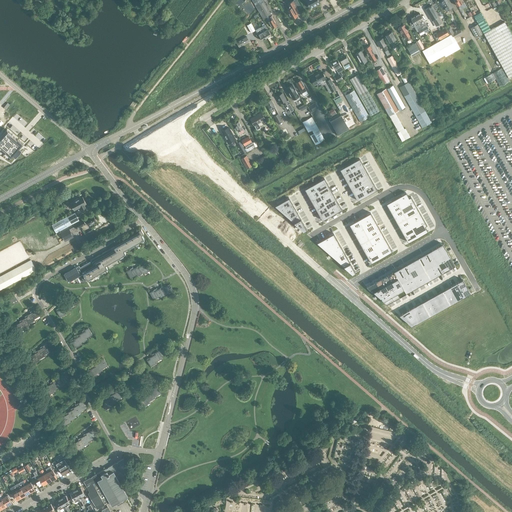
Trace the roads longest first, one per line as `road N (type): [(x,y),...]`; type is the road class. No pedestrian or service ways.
road 1 (residential): [(142,218),(34,290),(119,451)]
road 2 (tertiary): [(158,452),(195,307),(187,276),(142,218)]
road 3 (residential): [(404,0),(205,115)]
road 4 (tertiary): [(184,102),(365,0)]
road 5 (tertiary): [(344,291),(188,154)]
road 6 (unclassified): [(310,234),(401,186),(423,194),(443,231)]
road 7 (tertiary): [(456,379),(429,366),(344,291)]
road 8 (unknown): [(465,136),(454,148),(511,253)]
road 9 (residential): [(11,511),(119,451)]
